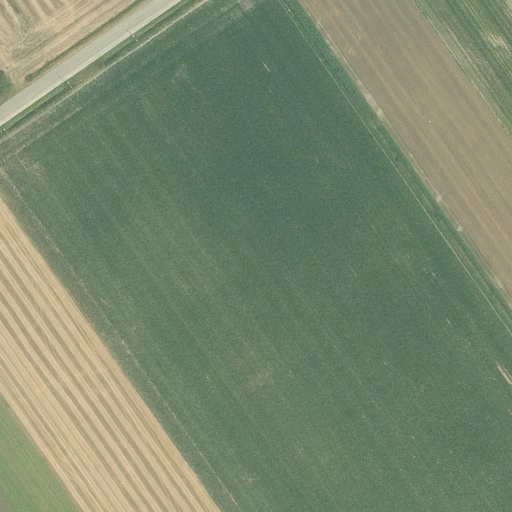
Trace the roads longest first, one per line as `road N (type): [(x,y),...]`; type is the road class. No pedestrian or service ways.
road 1 (track): [(299,0),(511,306)]
road 2 (tertiary): [(0,114),(164,0)]
